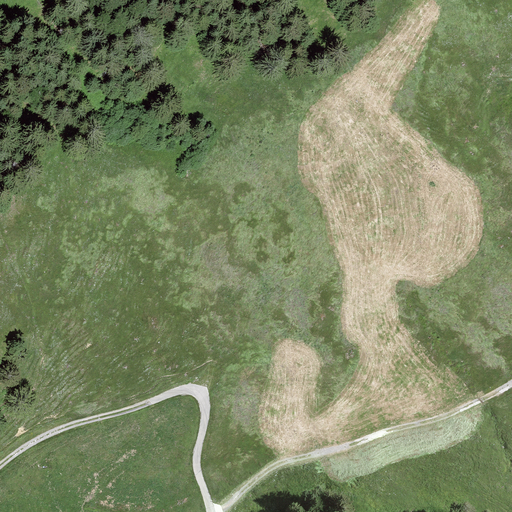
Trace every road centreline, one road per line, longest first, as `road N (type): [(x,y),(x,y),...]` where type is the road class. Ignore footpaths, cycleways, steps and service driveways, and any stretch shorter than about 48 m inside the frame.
road 1 (track): [(511,383),(438,417),(279,462),(217,511)]
road 2 (track): [(206,403),(189,390),(66,427),(0,466)]
